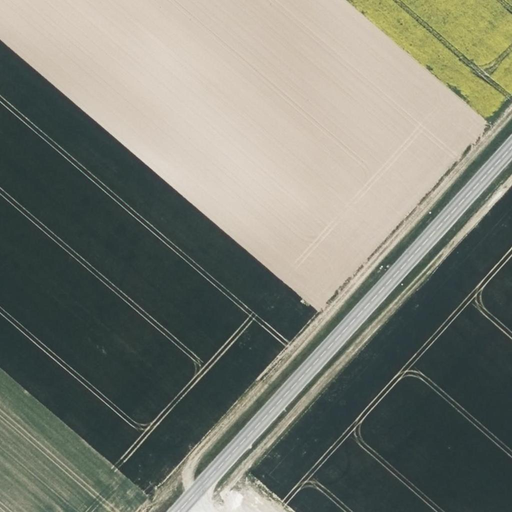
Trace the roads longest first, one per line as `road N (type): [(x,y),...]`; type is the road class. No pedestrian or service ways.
road 1 (track): [(511,106),(191,458),(189,498)]
road 2 (secondary): [(177,511),(511,144)]
road 3 (track): [(205,511),(511,180)]
